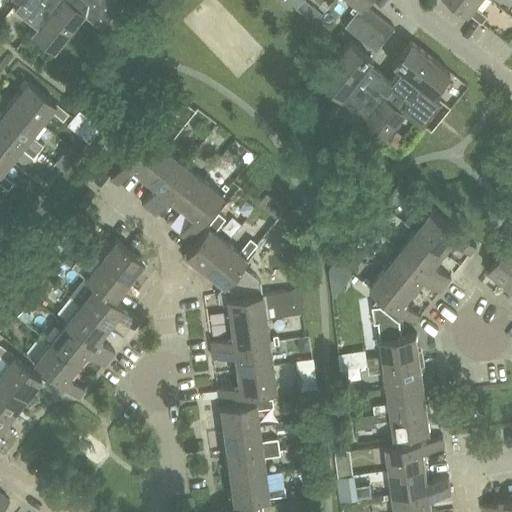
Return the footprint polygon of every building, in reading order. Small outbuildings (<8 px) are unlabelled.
[(30,30),(54,49),(85,10),(101,22),(118,0),(17,0),(14,6),(36,23),(30,30)] [(310,22),(317,13),(302,0),(298,0),(292,7),(310,22)] [(454,0),(482,22),(488,15),(475,5),(478,0),(454,0)] [(395,26),(364,1),(361,5),(345,25),(376,49),(395,26)] [(349,39),(318,78),(340,95),(334,102),(357,120),(351,128),(374,147),(404,109),(420,122),(439,98),(432,92),(450,70),(411,39),(392,63),(399,68),(390,79),(369,62),(372,57),(349,39)] [(28,79),(13,99),(37,118),(46,106),(64,119),(70,112),(28,79)] [(27,130),(37,118),(13,99),(0,114),(0,121),(39,150),(64,170),(68,165),(62,160),(63,159),(27,130)] [(68,123),(90,141),(102,126),(80,109),(68,123)] [(0,121),(0,149),(7,155),(17,143),(34,157),(39,150),(0,121)] [(396,131),(386,143),(395,150),(405,137),(396,131)] [(132,166),(144,175),(166,147),(146,132),(111,176),(119,183),(132,166)] [(149,207),(185,162),(166,147),(144,175),(156,184),(142,202),(149,207)] [(0,170),(0,163),(7,155),(0,149),(0,182),(8,189),(14,182),(0,170)] [(511,169),(511,155),(509,153),(502,161),(511,169)] [(182,205),(204,178),(185,162),(149,207),(156,213),(170,196),(182,205)] [(193,215),(180,232),(187,238),(223,193),(204,178),(182,205),(193,215)] [(267,192),(259,202),(265,207),(273,198),(267,192)] [(432,208),(416,227),(444,251),(454,239),(471,253),(477,245),(432,208)] [(91,218),(88,215),(83,211),(82,210),(68,229),(77,236),(91,218)] [(186,253),(205,268),(225,244),(213,234),(226,217),(219,211),(186,253)] [(280,240),(292,238),(290,222),(278,223),(280,240)] [(114,246),(104,259),(130,279),(145,260),(103,226),(98,233),(114,246)] [(402,246),(446,283),(452,276),(435,263),(444,251),(416,227),(402,246)] [(205,268),(225,284),(239,266),(258,242),(251,236),(237,254),(225,244),(205,268)] [(511,276),(511,239),(488,267),(507,282),(511,276)] [(402,246),(386,265),(415,288),(424,277),(440,290),(446,283),(402,246)] [(51,251),(38,268),(46,274),(59,257),(51,251)] [(72,266),(95,284),(114,298),(130,279),(104,259),(94,272),(77,258),(72,266)] [(336,258),(329,267),(333,298),(353,272),(352,270),(336,258)] [(371,286),(383,295),(400,308),(416,321),(422,313),(406,300),(415,288),(386,265),(370,285),(371,286)] [(230,319),(266,314),(261,279),(254,273),(246,272),(239,266),(225,284),(218,293),(219,300),(227,299),(230,319)] [(46,276),(37,269),(22,288),(31,295),(46,276)] [(141,319),(114,298),(95,284),(80,302),(108,325),(118,313),(135,326),(141,319)] [(367,355),(368,363),(421,356),(418,332),(403,334),(400,319),(395,315),(400,308),(383,295),(371,286),(363,298),(372,306),(375,321),(380,321),(384,353),(367,355)] [(108,325),(80,302),(64,322),(110,357),(116,351),(99,337),(108,325)] [(210,337),(212,347),(269,339),(266,314),(230,319),(232,334),(210,337)] [(64,322),(49,341),(78,362),(88,351),(105,364),(110,357),(64,322)] [(234,353),(236,368),(273,362),(269,339),(212,347),(213,356),(234,353)] [(78,362),(49,341),(34,360),(63,383),(79,396),(86,387),(69,374),(78,362)] [(0,354),(8,361),(0,371),(0,374),(27,395),(42,376),(0,343),(0,354)] [(337,368),(364,363),(361,347),(334,352),(337,368)] [(421,356),(368,363),(370,372),(386,370),(389,383),(424,379),(421,356)] [(309,357),(291,358),(293,387),(311,386),(309,357)] [(276,388),(273,362),(236,368),(238,383),(218,386),(219,396),(276,388)] [(0,405),(12,415),(27,395),(0,374),(0,405)] [(374,403),(375,411),(428,404),(424,379),(389,383),(391,401),(374,403)] [(220,404),(224,429),(260,424),(257,408),(274,406),(273,397),(220,404)] [(431,429),(428,404),(375,411),(376,420),(393,417),(395,434),(431,429)] [(0,429),(12,415),(0,405),(0,429)] [(262,439),(260,424),(224,429),(227,452),(280,445),(279,437),(262,439)] [(446,445),(444,435),(386,444),(390,468),(427,463),(424,448),(446,445)] [(230,477),(266,471),(264,456),(281,453),(280,445),(227,452),(230,477)] [(344,463),(337,464),(339,476),(350,474),(349,467),(344,463)] [(390,468),(393,491),(451,484),(450,475),(429,478),(427,463),(390,468)] [(269,486),(266,471),(230,477),(234,501),(287,493),(285,484),(269,486)] [(356,485),(357,497),(371,495),(369,483),(356,485)] [(393,491),(396,511),(427,511),(433,511),(431,496),(452,493),(451,484),(393,491)] [(4,495),(0,499),(0,511),(1,511),(11,500),(4,495)] [(511,511),(511,499),(495,502),(483,504),(484,511),(500,511),(506,511),(511,511)]
